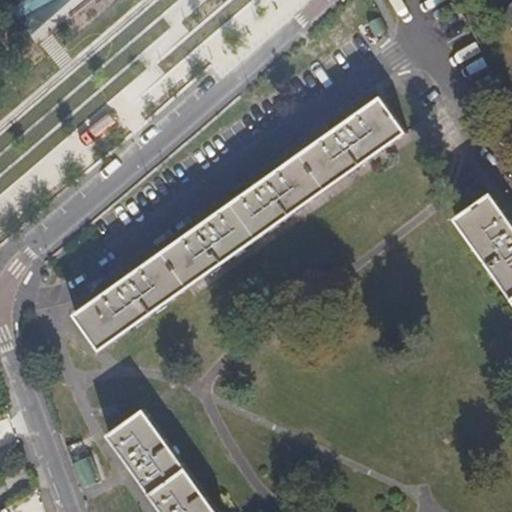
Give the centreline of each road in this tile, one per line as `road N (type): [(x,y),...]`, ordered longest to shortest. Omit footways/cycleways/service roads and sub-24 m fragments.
road 1 (residential): [(322,0),(40,246),(0,297)]
road 2 (residential): [(69,511),(0,329)]
